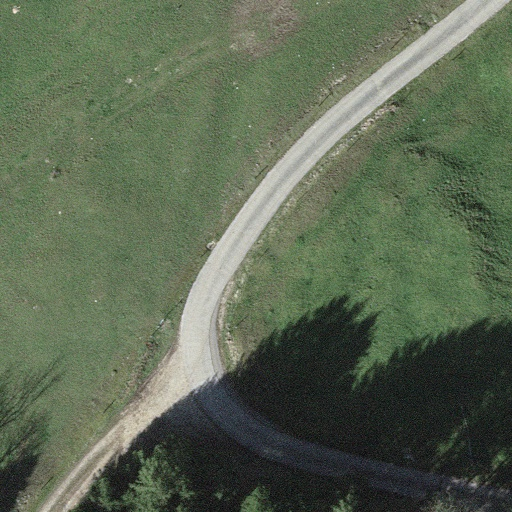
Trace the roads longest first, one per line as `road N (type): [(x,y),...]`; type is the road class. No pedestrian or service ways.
road 1 (track): [(483,0),(305,151),(218,265),(194,333),(210,395),(258,437),(390,479),(511,502)]
road 2 (track): [(197,368),(53,511)]
